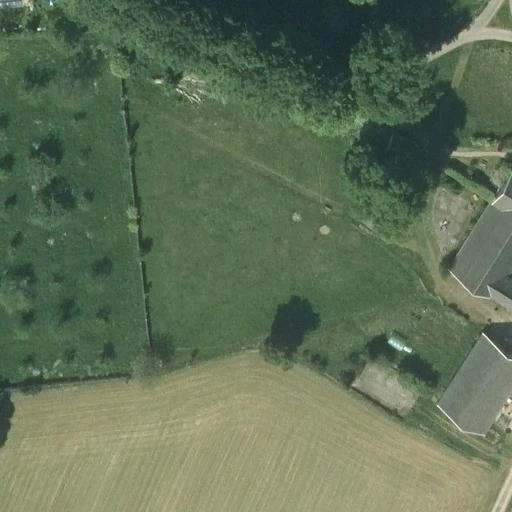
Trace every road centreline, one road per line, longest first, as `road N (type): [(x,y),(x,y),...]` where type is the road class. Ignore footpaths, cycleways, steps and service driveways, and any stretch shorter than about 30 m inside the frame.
road 1 (track): [(495,0),(471,34),(334,74),(174,0)]
road 2 (track): [(471,34),(427,161),(418,221),(437,279),(511,331)]
